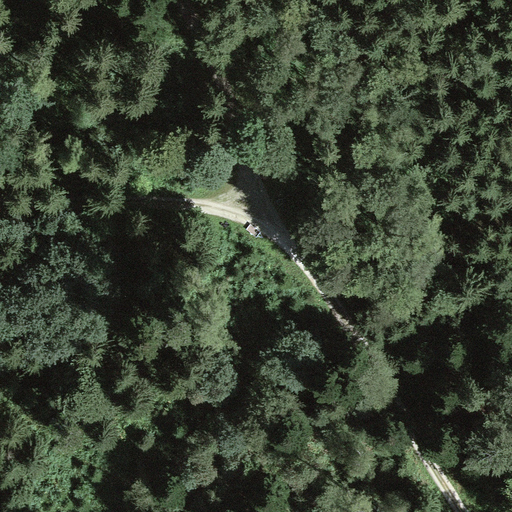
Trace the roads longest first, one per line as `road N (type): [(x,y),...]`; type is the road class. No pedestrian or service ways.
road 1 (track): [(460,511),(274,230),(195,199),(0,203)]
road 2 (track): [(187,0),(274,230)]
